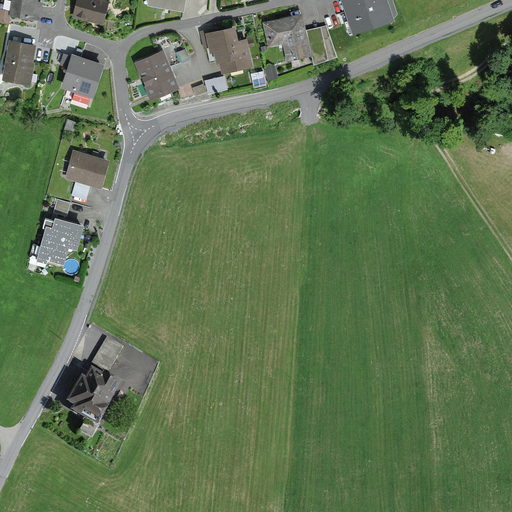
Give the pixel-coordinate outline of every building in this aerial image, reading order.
[(31,0),(9,0),(7,14),(33,18),(35,2),(32,1),(31,0)] [(73,0),(69,17),(95,24),(102,0),(73,0)] [(183,0),(166,0),(165,7),(182,11),(183,0)] [(379,0),(344,0),(341,1),(351,32),(386,20),(379,0)] [(294,16),(258,24),(263,46),(277,42),(281,59),(303,54),(294,16)] [(228,41),(225,28),(197,33),(201,51),(210,50),(214,71),(242,65),(237,39),(228,41)] [(29,46),(5,41),(0,71),(0,78),(23,82),(29,46)] [(170,87),(157,51),(130,60),(143,96),(170,87)] [(95,65),(65,54),(54,85),(84,96),(95,65)] [(265,68),(270,82),(279,79),(274,65),(265,68)] [(265,72),(252,74),(254,87),(266,85),(265,72)] [(206,81),(209,96),(229,91),(226,76),(206,81)] [(103,160),(68,151),(62,178),(96,187),(103,160)] [(72,197),(87,200),(91,187),(76,183),(72,197)] [(77,228),(52,222),(51,228),(46,226),(38,256),(58,261),(62,243),(72,246),(77,228)] [(107,338),(93,365),(110,374),(124,347),(107,338)] [(93,428),(117,387),(90,371),(83,384),(80,381),(66,405),(69,407),(66,413),(93,428)]
